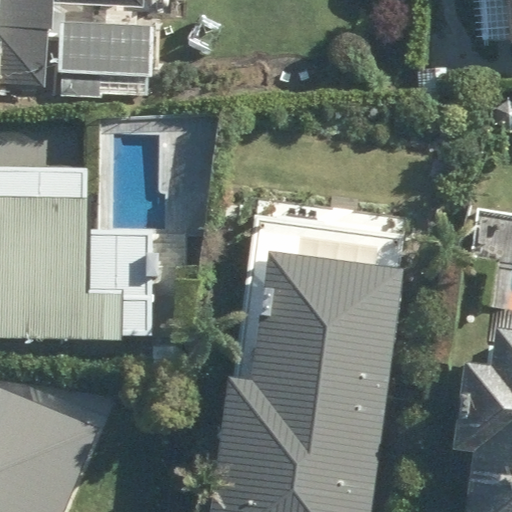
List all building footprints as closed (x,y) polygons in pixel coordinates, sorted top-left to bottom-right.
[(55,70),(155,72),(156,8),(147,8),(147,0),(0,0),(0,77),(55,79),(55,70)] [(176,343),(180,232),(83,228),(85,168),(0,165),(0,346),(121,351),(121,341),(176,343)] [(369,511),(396,270),(252,255),(239,377),(220,375),(205,511),(369,511)] [(511,511),(511,322),(480,321),(477,370),(459,370),(454,460),(464,461),(461,511),(511,511)] [(0,511),(67,511),(103,425),(0,383),(0,511)]
